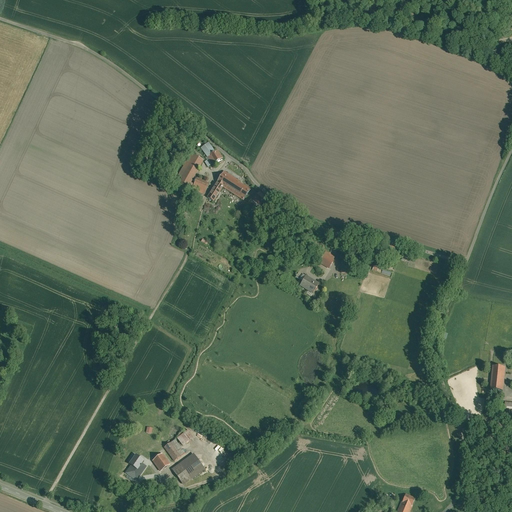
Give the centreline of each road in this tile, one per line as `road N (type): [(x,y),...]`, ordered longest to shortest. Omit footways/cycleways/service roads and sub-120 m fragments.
road 1 (unclassified): [(0,18),(111,64),(302,220),(465,264)]
road 2 (unclassified): [(465,264),(433,346),(464,463),(445,511)]
road 3 (unclassified): [(511,152),(465,264)]
